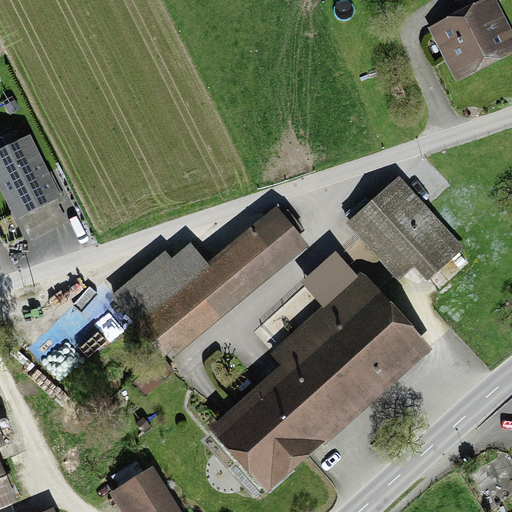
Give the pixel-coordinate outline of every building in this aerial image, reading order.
[(451,0),(461,20),(432,34),(454,80),(511,51),(511,32),(496,0),(451,0)] [(30,142),(0,155),(0,177),(27,236),(40,230),(35,214),(59,203),(30,142)] [(400,182),(348,229),(400,288),(417,272),(427,284),(463,253),(400,182)] [(167,256),(116,300),(173,367),(308,251),(274,212),(208,269),(191,250),(174,264),(167,256)] [(280,370),(208,434),(267,500),(430,356),(361,279),(270,359),(280,370)] [(153,367),(135,382),(146,395),(164,381),(153,367)] [(0,454),(9,451),(0,429),(0,454)] [(0,467),(0,511),(11,511),(18,509),(0,467)] [(180,511),(156,472),(113,498),(121,511),(180,511)]
